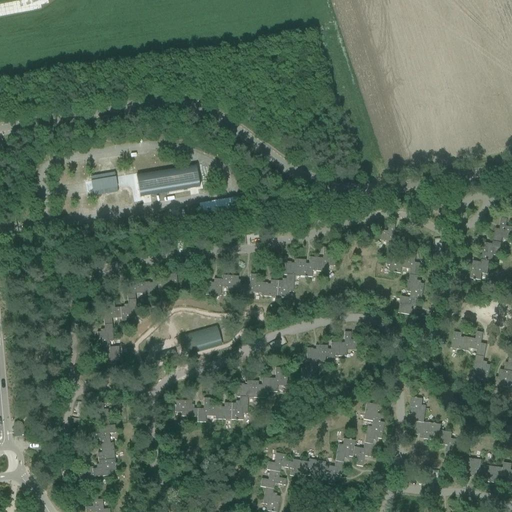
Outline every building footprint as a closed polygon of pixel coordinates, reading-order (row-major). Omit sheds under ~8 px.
[(140,198),(200,188),(196,166),(136,176),(140,198)] [(240,197),(236,197),(199,204),(199,205),(201,216),(242,209),(240,197)] [(495,230),(492,242),(501,244),(502,238),(511,239),(511,233),(511,228),(506,227),(507,220),(501,219),(499,230),(495,230)] [(389,243),(388,250),(396,251),(399,238),(393,237),(395,226),(389,225),(388,233),(382,231),(380,242),(389,243)] [(501,244),(492,242),(492,245),(484,243),(480,261),(489,262),(489,263),(491,263),(492,256),(499,257),(501,244)] [(323,248),(323,252),(322,259),(317,259),(316,272),(324,273),(324,266),(334,267),(335,257),(329,256),(329,249),(323,248)] [(400,275),(401,269),(403,258),(399,258),(400,255),(396,254),(396,251),(388,250),(386,266),(390,267),(389,273),(394,274),(394,275),(396,275),(396,274),(400,275)] [(403,258),(401,269),(410,270),(409,277),(417,278),(420,265),(414,264),(416,253),(410,252),(409,259),(403,258)] [(316,272),(317,259),(309,258),(309,261),(301,261),(300,277),(304,278),(306,279),(306,278),(311,278),(312,272),(316,272)] [(300,277),(301,261),(293,260),(293,264),(290,264),(290,263),(284,262),(283,276),(286,276),(294,277),(300,277)] [(489,262),(480,261),(480,264),(472,262),(468,280),(473,281),(472,281),(474,282),(475,281),(479,282),(480,274),(487,275),(489,263),(489,262)] [(159,280),(160,293),(177,292),(175,275),(167,276),(167,280),(165,280),(165,279),(159,280)] [(243,286),(243,294),(242,299),(250,300),(251,293),(260,294),(261,284),(255,283),(256,276),(249,275),(249,286),(243,286)] [(243,294),(243,286),(240,285),(240,282),(237,281),(238,277),(221,276),(221,280),(221,288),(227,288),(226,292),(243,294)] [(294,277),(286,276),(285,279),(282,279),(281,282),(277,282),(276,298),(280,299),(280,300),(282,300),(282,299),(288,299),(288,293),(293,293),(294,277)] [(135,295),(144,294),(143,284),(137,284),(137,277),(131,277),(131,281),(128,281),(129,288),(126,288),(127,302),(135,301),(135,295)] [(417,278),(409,277),(407,293),(411,294),(410,299),(417,301),(421,302),(424,285),(420,285),(421,282),(417,281),(417,278)] [(161,296),(160,293),(159,280),(151,280),(151,284),(149,284),(149,283),(143,284),(144,294),(144,297),(161,296)] [(221,280),(213,280),(212,284),(210,284),(210,283),(204,282),(203,296),(220,297),(221,288),(221,280)] [(276,298),(277,282),(269,281),(269,285),(267,285),(267,284),(261,284),(260,294),(260,297),(276,298)] [(415,309),(417,301),(410,299),(401,298),(398,314),(411,317),(412,311),(411,311),(412,308),(415,309)] [(104,326),(112,325),(111,319),(120,318),(120,308),(114,309),(114,301),(107,302),(108,305),(105,305),(105,312),(103,313),(104,326)] [(136,317),(135,301),(127,302),(127,305),(123,305),(124,308),(120,308),(120,318),(121,325),(125,324),(125,325),(127,325),(127,324),(132,324),(132,318),(136,317)] [(217,336),(212,319),(174,329),(179,346),(180,351),(218,340),(217,336)] [(113,342),(112,325),(104,326),(104,330),(100,330),(100,333),(96,333),(98,350),(102,349),(109,348),(109,342),(113,342)] [(168,332),(146,337),(148,347),(171,342),(168,332)] [(475,340),(469,339),(467,349),(476,351),(475,357),(483,358),(486,345),(483,345),(484,338),(482,337),(482,334),(476,332),(475,340)] [(344,344),(338,344),(338,357),(346,357),(346,351),(356,351),(356,341),(350,341),(350,333),(344,333),(344,344)] [(469,339),(463,338),(463,339),(461,338),(461,334),(453,333),(450,349),(467,352),(467,349),(469,339)] [(338,357),(338,344),(330,344),(330,347),(323,347),(322,363),(326,363),(326,364),(328,364),(328,363),(334,364),(334,357),(338,357)] [(322,363),(323,347),(315,346),(315,350),(312,350),(306,349),(306,363),(308,363),(316,363),(322,363)] [(118,348),(109,348),(102,349),(102,357),(106,357),(106,359),(106,365),(119,364),(118,348)] [(504,364),(503,372),(511,373),(511,356),(509,356),(507,364),(504,364)] [(483,362),(483,358),(475,357),(472,373),(476,374),(475,380),(481,381),(481,382),(483,382),(487,382),(490,366),(486,365),(486,362),(483,362)] [(316,379),(316,363),(308,363),(308,366),(304,366),(304,369),(300,369),(300,385),(304,386),(306,387),(306,386),(312,386),(312,379),(316,379)] [(275,369),(275,372),(274,380),(269,379),(268,393),(277,393),(277,387),(287,387),(287,377),(281,376),(281,369),(275,369)] [(511,373),(503,372),(498,371),(497,379),(494,379),(493,388),(506,390),(507,384),(511,384),(511,373)] [(268,393),(269,379),(261,379),(261,382),(253,382),(253,399),(257,399),(257,400),(259,400),(259,399),(265,399),(265,393),(268,393)] [(253,399),(253,382),(245,382),(245,386),(243,386),(243,385),(237,385),(237,398),(239,398),(247,399),(253,399)] [(235,405),(231,404),(230,421),(235,421),(235,422),(237,422),(237,421),(242,421),(242,415),(247,415),(247,399),(239,398),(239,402),(235,402),(235,405)] [(416,419),(415,422),(423,423),(426,407),(421,407),(422,400),(417,399),(415,398),(415,399),(411,399),(408,415),(412,415),(412,418),(416,419)] [(205,417),(214,418),(215,407),(209,407),(209,399),(203,399),(203,403),(200,403),(200,410),(197,410),(197,418),(197,423),(205,424),(205,417)] [(197,418),(197,410),(194,410),(194,406),(191,406),(191,402),(174,402),(174,406),(173,406),(173,408),(174,408),(174,413),(180,413),(180,418),(197,418)] [(101,427),(109,427),(107,410),(103,411),(102,404),(97,405),(97,404),(95,404),(95,405),(91,406),(92,422),(96,422),(96,425),(100,424),(101,427)] [(230,421),(231,404),(223,404),(223,408),(220,408),(220,407),(215,407),(214,418),(214,421),(230,421)] [(363,420),(372,422),(379,423),(381,415),(377,414),(377,412),(378,412),(379,406),(366,404),(363,420)] [(367,427),(364,443),(372,445),(373,442),(376,442),(377,439),(381,440),(383,424),(379,423),(372,422),(371,428),(367,427)] [(419,439),(426,441),(429,424),(423,423),(415,422),(413,422),(411,435),(417,436),(417,435),(419,436),(419,439)] [(441,446),(443,433),(440,432),(440,426),(435,425),(435,424),(433,424),(433,425),(429,424),(426,441),(434,442),(434,445),(441,446)] [(24,437),(23,429),(21,429),(21,427),(20,425),(16,425),(15,428),(16,438),(24,437)] [(114,426),(109,427),(101,427),(101,433),(90,434),(91,440),(98,440),(99,445),(109,444),(108,435),(115,434),(114,426)] [(451,434),(443,433),(441,446),(444,446),(443,453),(446,454),(445,457),(451,458),(452,451),(459,452),(460,442),(450,440),(451,434)] [(338,445),(335,461),(343,463),(344,460),(347,460),(348,457),(352,458),(354,448),(355,442),(350,441),(351,440),(349,440),(348,441),(343,440),(342,446),(338,445)] [(370,458),(372,445),(364,443),(363,449),(354,448),(352,458),(357,459),(356,466),(362,468),(364,457),(370,458)] [(112,444),(109,444),(99,445),(100,451),(101,453),(97,454),(98,462),(114,460),(112,444)] [(280,468),(290,470),(292,463),(285,462),(286,456),(275,454),(274,464),(268,463),(266,471),(269,471),(279,473),(280,468)] [(479,478),(480,470),(481,461),(464,459),(462,472),(468,473),(468,472),(471,472),(470,476),(478,478),(479,478)] [(95,470),(92,470),(93,478),(109,476),(109,472),(115,472),(115,466),(116,466),(115,464),(114,460),(98,462),(98,466),(95,466),(95,470)] [(292,463),(290,470),(289,477),(298,478),(298,474),(301,475),(300,475),(306,476),(308,463),(292,460),(292,463)] [(308,463),(306,476),(314,478),(315,474),(317,474),(317,475),(323,476),(325,466),(325,463),(309,460),(308,463)] [(341,476),(343,463),(335,461),(334,468),(325,466),(323,476),(329,477),(327,485),(334,486),(335,475),(341,476)] [(503,464),(502,469),(501,477),(504,478),(503,485),(505,485),(505,489),(511,490),(511,484),(511,471),(510,471),(511,465),(503,464)] [(501,477),(502,469),(486,467),(485,471),(480,470),(479,478),(478,478),(477,482),(494,484),(494,480),(497,481),(498,477),(501,477)] [(94,484),(93,478),(92,470),(92,468),(79,469),(79,475),(80,475),(80,477),(76,478),(77,486),(94,484)] [(278,479),(279,473),(269,471),(268,481),(261,480),(260,488),(265,488),(273,490),(274,485),(285,486),(286,480),(278,479)] [(273,490),(265,488),(262,505),(266,505),(265,511),(266,511),(277,511),(280,497),(276,497),(276,494),(273,493),(273,490)] [(85,508),(84,511),(109,511),(109,510),(103,511),(102,501),(92,502),(92,508),(85,508)]
